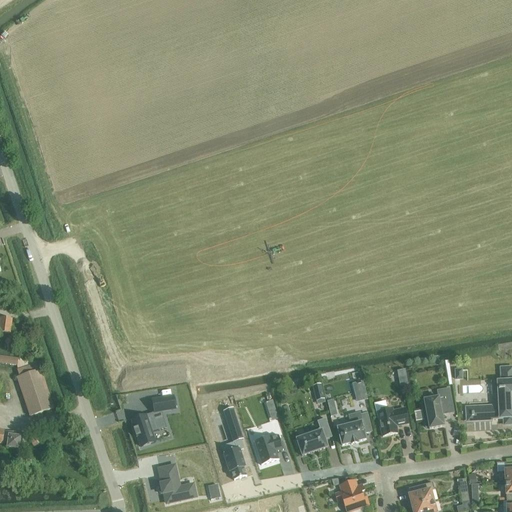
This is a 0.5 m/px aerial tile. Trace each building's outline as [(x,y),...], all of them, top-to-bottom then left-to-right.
[(1,319),(0,323),(0,332),(11,334),(12,320),(1,319)] [(13,329),(12,337),(21,338),(22,330),(13,329)] [(0,364),(17,366),(18,359),(0,356),(0,364)] [(511,367),(501,368),(501,383),(494,383),(494,384),(492,385),(492,393),(495,392),(495,393),(499,393),(500,408),(491,409),(491,407),(472,408),(472,409),(466,409),(467,421),(473,421),(473,422),(492,421),(491,419),(503,418),(504,425),(505,425),(505,426),(511,425),(511,410),(510,410),(509,399),(511,398),(511,367)] [(463,381),(463,370),(455,370),(455,381),(463,381)] [(53,409),(40,371),(17,378),(30,417),(53,409)] [(363,382),(353,384),(357,403),(368,400),(363,382)] [(312,387),(316,402),(325,399),(321,385),(312,387)] [(427,420),(429,430),(444,427),(441,410),(453,408),(449,389),(437,392),(438,398),(424,401),(426,411),(422,411),(424,421),(427,420)] [(154,413),(132,421),(134,429),(133,429),(136,439),(138,438),(141,448),(155,443),(152,433),(158,431),(154,420),(163,418),(163,417),(162,413),(176,410),(174,397),(152,401),(154,413)] [(273,401),(266,403),(268,409),(275,407),(273,401)] [(333,401),(327,402),(331,417),(337,416),(333,401)] [(386,403),(375,405),(377,413),(379,423),(377,423),(379,431),(381,431),(382,438),(397,434),(396,426),(400,426),(400,427),(409,425),(405,410),(393,413),(392,410),(388,411),(386,403)] [(339,429),(338,429),(342,446),(343,446),(351,444),(351,446),(357,444),(357,443),(365,441),(366,441),(364,434),(371,432),(367,415),(360,417),(359,415),(349,417),(351,424),(352,426),(339,429)] [(236,418),(226,421),(235,450),(223,454),(229,473),(231,473),(234,482),(247,478),(244,469),(246,468),(240,450),(244,449),(241,441),(243,440),(236,418)] [(302,457),(327,449),(324,440),(331,438),(325,420),(318,422),(320,430),(305,435),(306,437),(297,440),(297,442),(296,442),(297,447),(299,446),(302,457)] [(0,430),(0,443),(2,444),(2,443),(8,444),(7,448),(19,450),(21,438),(13,436),(14,432),(4,432),(4,431),(0,430)] [(272,437),(254,443),(254,444),(254,443),(261,465),(261,466),(279,461),(279,460),(278,460),(276,453),(282,450),(283,451),(279,436),(278,436),(278,437),(271,439),(271,438),(272,438),(272,437)] [(505,464),(496,464),(497,474),(505,473),(506,484),(511,483),(511,464),(505,465),(505,464)] [(175,467),(159,470),(162,485),(161,486),(163,495),(164,495),(167,504),(196,498),(194,489),(180,492),(175,467)] [(475,474),(468,475),(470,484),(477,483),(475,474)] [(466,480),(459,481),(461,495),(468,493),(466,480)] [(364,493),(362,486),(357,488),(355,482),(340,487),(342,493),(335,496),(338,504),(343,502),(346,511),(352,511),(369,507),(366,500),(363,501),(361,494),(364,493)] [(433,484),(409,490),(410,496),(409,496),(410,499),(409,499),(411,507),(412,507),(412,508),(434,502),(431,492),(434,491),(433,484)] [(217,485),(209,487),(211,500),(220,498),(217,485)] [(469,502),(468,493),(461,495),(462,503),(469,502)] [(412,509),(412,511),(436,511),(434,502),(412,508),(412,509)]
